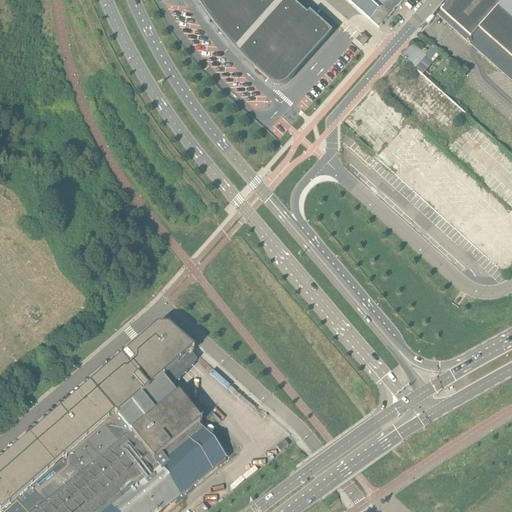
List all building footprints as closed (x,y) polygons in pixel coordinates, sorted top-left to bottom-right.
[(196,0),(210,20),(235,50),(238,53),(285,0),(196,0)] [(289,0),(285,0),(238,53),(255,70),(270,84),(273,86),(276,88),(279,88),(282,88),(285,87),(287,86),(289,84),(334,34),(311,14),(309,17),(289,0)] [(346,0),(379,29),(390,16),(404,0),(346,0)] [(511,0),(452,0),(442,12),(456,24),(471,39),(479,30),(488,38),(511,59),(511,0)] [(368,41),(362,35),(356,41),(362,47),(368,41)] [(402,57),(406,61),(415,69),(426,57),(412,45),(402,57)] [(129,435),(34,511),(161,511),(225,461),(198,427),(200,424),(177,396),(163,378),(192,352),(166,330),(156,330),(0,463),(0,511),(2,511),(113,416),(116,419),(117,418),(130,434),(129,434),(129,435)] [(284,441),(276,448),(280,453),(288,447),(284,441)]
